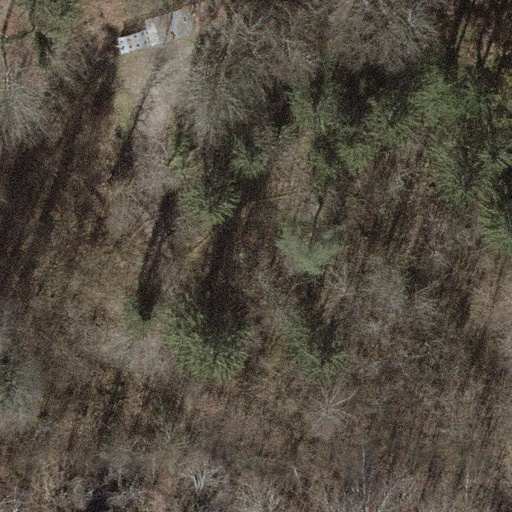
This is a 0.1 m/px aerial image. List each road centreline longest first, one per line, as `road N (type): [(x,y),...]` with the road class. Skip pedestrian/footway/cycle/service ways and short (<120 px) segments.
road 1 (track): [(225,511),(149,169),(141,76)]
road 2 (track): [(378,0),(141,76)]
